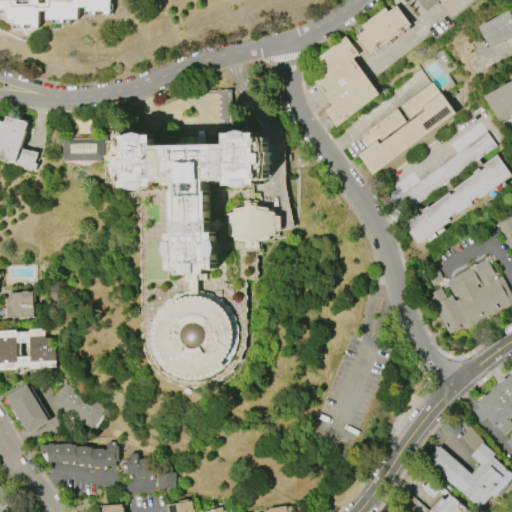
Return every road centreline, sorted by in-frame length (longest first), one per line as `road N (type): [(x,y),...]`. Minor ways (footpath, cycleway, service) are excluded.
road 1 (residential): [(455,387),(411,324),(376,223),(303,118),(282,44)]
road 2 (residential): [(46,98),(110,93),(282,44),(363,0)]
road 3 (residential): [(360,511),(434,408),(511,342)]
